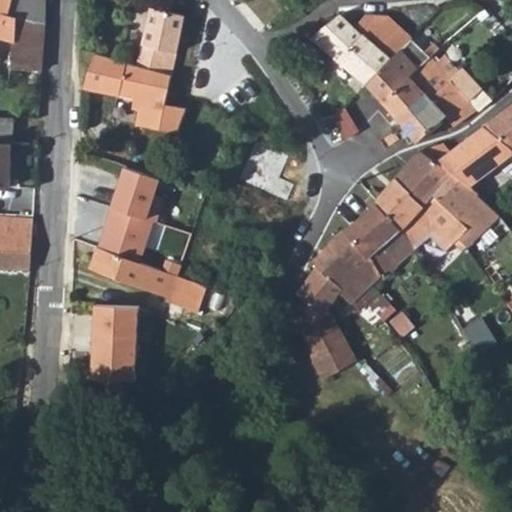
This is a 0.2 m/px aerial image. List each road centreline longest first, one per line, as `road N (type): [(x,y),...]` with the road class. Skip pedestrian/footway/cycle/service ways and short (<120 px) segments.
road 1 (unclassified): [(64,0),(49,380),(26,511)]
road 2 (unclassified): [(223,0),(341,166),(282,303)]
